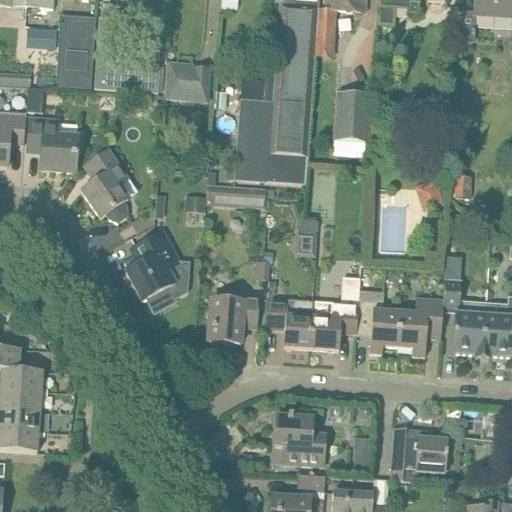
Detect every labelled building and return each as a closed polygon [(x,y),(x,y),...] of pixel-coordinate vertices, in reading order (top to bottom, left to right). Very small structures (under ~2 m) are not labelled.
[(0,0),(0,6),(0,7),(26,9),(26,0),(0,0)] [(26,0),(26,9),(53,11),(53,0),(26,0)] [(234,183),(275,186),(305,188),(314,59),(318,11),(318,0),(270,0),(271,6),(263,104),(240,102),(234,183)] [(318,11),(314,59),(332,60),(335,13),(364,15),(365,0),(326,0),(325,11),(318,11)] [(379,0),(380,5),(378,27),(393,28),(394,10),(409,11),(409,17),(419,17),(420,0),(379,0)] [(511,0),(474,0),(474,14),(474,19),(475,19),(491,20),(495,20),(511,20),(511,0)] [(99,21),(98,35),(122,37),(123,22),(99,21)] [(48,32),(47,51),(56,52),(57,33),(48,32)] [(91,91),(94,41),(61,39),(58,89),(91,91)] [(97,49),(94,91),(157,95),(159,67),(124,65),(124,66),(114,65),(115,50),(97,49)] [(193,67),(168,65),(166,101),(208,105),(211,71),(193,70),(193,67)] [(27,90),(27,102),(26,113),(41,114),(42,91),(27,90)] [(367,159),(369,136),(371,97),(337,95),(333,157),(367,159)] [(27,118),(25,118),(0,116),(0,169),(7,170),(9,145),(23,146),(23,148),(24,148),(27,118)] [(30,118),(29,126),(27,154),(41,155),(40,172),(74,175),(77,142),(55,140),(57,120),(30,118)] [(127,209),(124,204),(130,201),(119,186),(127,182),(107,153),(100,157),(84,168),(95,185),(81,194),(100,220),(106,216),(109,221),(117,225),(128,218),(127,209)] [(470,201),(471,178),(455,177),(453,199),(470,201)] [(239,189),(237,209),(264,211),(265,191),(239,189)] [(156,197),(154,221),(162,221),(164,198),(156,197)] [(186,198),(185,214),(204,215),(205,199),(186,198)] [(304,221),(304,231),(316,232),(316,222),(304,221)] [(144,263),(125,274),(142,304),(142,305),(145,303),(151,314),(174,302),(187,295),(189,265),(178,265),(162,235),(147,243),(130,252),(130,253),(137,249),(144,263)] [(447,244),(446,258),(454,258),(462,251),(462,245),(447,244)] [(445,268),(444,280),(460,281),(460,277),(461,259),(446,258),(445,268)] [(255,264),(254,282),(268,283),(269,265),(255,264)] [(340,337),(356,338),(359,293),(360,281),(342,280),(340,305),(312,303),(309,352),(338,354),(340,337)] [(443,303),(442,311),(458,312),(460,281),(444,280),(443,303)] [(283,350),(309,352),(312,303),(286,301),(285,304),(279,303),(279,299),(274,298),(276,284),(268,283),(266,302),(266,311),(264,331),(284,333),(283,350)] [(384,295),(359,293),(356,338),(370,339),(369,356),(382,357),(382,349),(397,350),(400,315),(382,314),(384,295)] [(257,331),(258,311),(259,300),(241,299),(241,305),(210,303),(208,345),(240,347),(242,323),(256,324),(255,331),(257,331)] [(511,360),(511,356),(511,299),(507,299),(507,308),(486,306),(482,361),(490,362),(490,359),(511,360)] [(442,313),(443,303),(441,303),(416,301),(415,316),(400,315),(397,350),(412,351),(412,359),(424,360),(425,342),(440,343),(442,313)] [(474,361),(482,361),(486,306),(463,305),(462,317),(455,316),(452,356),(474,358),(474,361)] [(19,352),(2,351),(2,352),(0,352),(0,372),(1,372),(24,374),(25,373),(25,369),(18,368),(19,352)] [(1,372),(0,386),(0,391),(47,394),(47,391),(41,390),(42,374),(25,373),(24,374),(1,372)] [(0,391),(0,411),(39,414),(40,398),(47,398),(47,394),(0,391)] [(360,412),(360,413),(360,414),(360,415),(361,416),(361,417),(362,417),(363,417),(363,418),(364,418),(365,418),(366,418),(367,418),(367,417),(368,417),(369,416),(369,415),(370,415),(370,414),(370,413),(370,412),(370,411),(370,410),(369,410),(369,409),(368,408),(367,408),(366,407),(365,407),(364,407),(363,407),(363,408),(362,408),(361,408),(361,409),(360,410),(360,411),(360,412)] [(39,414),(0,411),(0,431),(44,435),(44,431),(38,430),(39,414)] [(323,469),(325,438),(311,437),(312,420),(276,418),(274,448),(298,450),(297,467),(323,469)] [(44,438),(44,435),(0,431),(0,452),(36,455),(37,438),(44,438)] [(389,483),(415,485),(416,474),(444,476),(447,443),(424,441),(424,435),(419,435),(419,434),(406,433),(406,432),(393,431),(389,483)] [(354,458),(353,474),(367,475),(368,458),(354,458)] [(324,479),(318,479),(298,478),(297,493),(298,493),(297,501),(271,499),(270,511),(321,511),(322,503),(324,479)] [(416,503),(418,489),(397,487),(395,501),(416,503)] [(387,511),(388,508),(372,507),(372,497),(332,494),(331,511),(387,511)]
